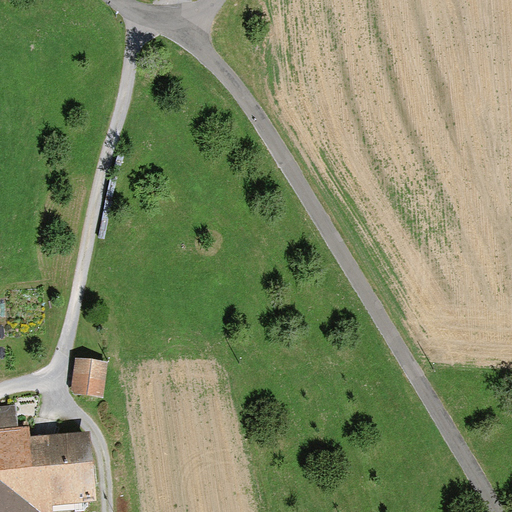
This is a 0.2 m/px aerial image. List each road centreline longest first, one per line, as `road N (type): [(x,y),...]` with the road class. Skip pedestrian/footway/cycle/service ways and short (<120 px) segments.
road 1 (residential): [(186,25),(242,97),(497,511)]
road 2 (track): [(122,7),(129,33),(122,90),(48,385),(92,428),(106,511)]
